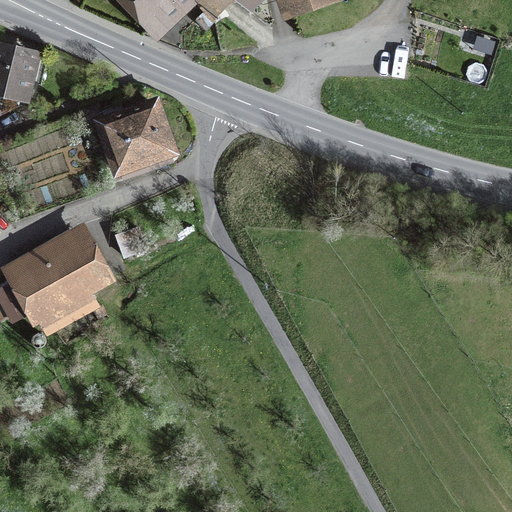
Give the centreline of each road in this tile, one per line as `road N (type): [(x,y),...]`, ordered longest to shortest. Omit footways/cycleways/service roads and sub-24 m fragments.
road 1 (residential): [(384,511),(230,254),(197,172),(227,96)]
road 2 (secondary): [(227,96),(396,157),(511,188)]
road 3 (secondary): [(7,0),(227,96)]
